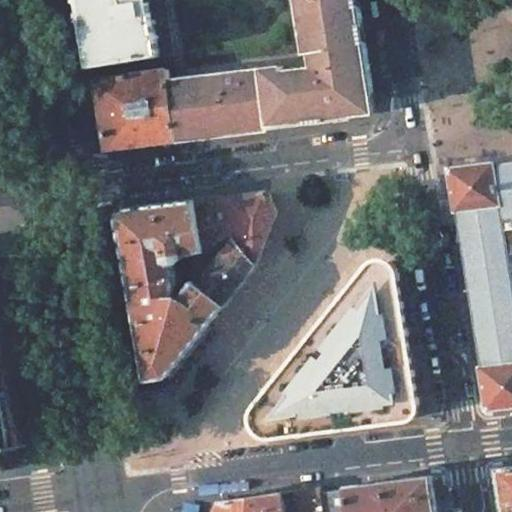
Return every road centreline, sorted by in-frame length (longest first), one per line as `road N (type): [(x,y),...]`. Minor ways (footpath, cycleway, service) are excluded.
road 1 (residential): [(418,147),(53,198)]
road 2 (residential): [(103,491),(465,444)]
road 3 (residential): [(418,147),(465,444)]
road 4 (secondary): [(103,491),(53,198)]
road 5 (secondary): [(53,198),(19,0)]
road 6 (residential): [(396,0),(418,147)]
